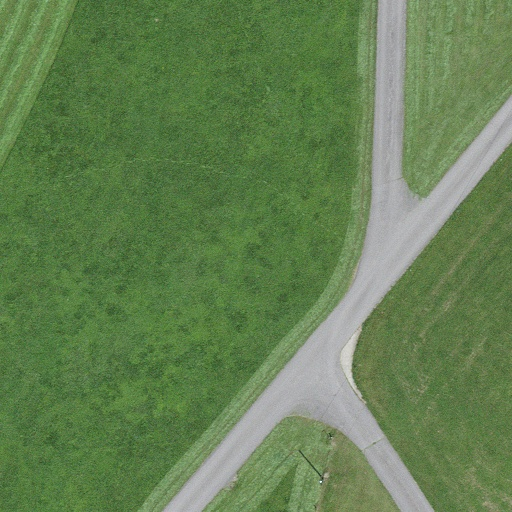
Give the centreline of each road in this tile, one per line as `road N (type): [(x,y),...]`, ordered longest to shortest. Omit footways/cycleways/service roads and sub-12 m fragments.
road 1 (track): [(401,0),(381,287),(300,384)]
road 2 (track): [(381,287),(511,137)]
road 3 (track): [(300,384),(420,511)]
road 4 (track): [(300,384),(193,511)]
